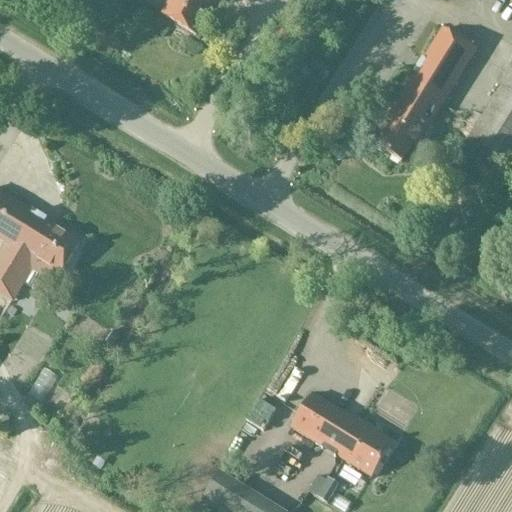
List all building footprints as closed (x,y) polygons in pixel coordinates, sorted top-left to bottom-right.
[(195,37),(218,0),(171,0),(161,16),(195,37)] [(416,148),(475,51),(441,30),(386,120),(391,123),(376,147),(391,157),(391,158),(400,164),(411,145),(416,148)] [(319,76),(325,67),(319,64),(314,72),(319,76)] [(511,67),(467,141),(509,166),(511,162),(511,67)] [(80,245),(0,195),(0,242),(5,246),(0,254),(0,296),(11,303),(31,272),(53,286),(58,278),(59,279),(80,245)] [(372,481),(393,447),(313,397),(291,431),(372,481)]
